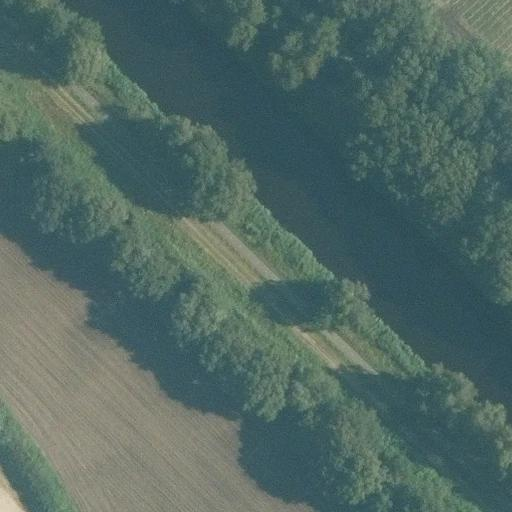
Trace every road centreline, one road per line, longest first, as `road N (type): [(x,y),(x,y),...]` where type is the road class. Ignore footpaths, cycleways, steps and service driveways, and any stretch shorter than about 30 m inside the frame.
road 1 (track): [(0,37),(490,511)]
road 2 (track): [(303,0),(511,199)]
